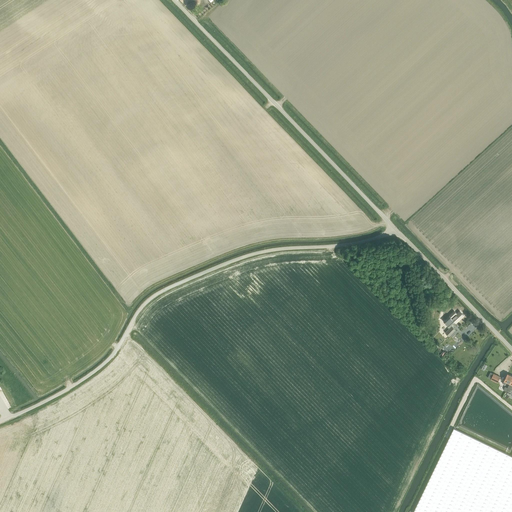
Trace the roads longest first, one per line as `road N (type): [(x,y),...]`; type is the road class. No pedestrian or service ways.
road 1 (unclassified): [(0,421),(98,368),(160,292),(247,255),(358,242),(395,229)]
road 2 (unclassified): [(395,229),(174,0)]
road 3 (unclassified): [(511,349),(395,229)]
